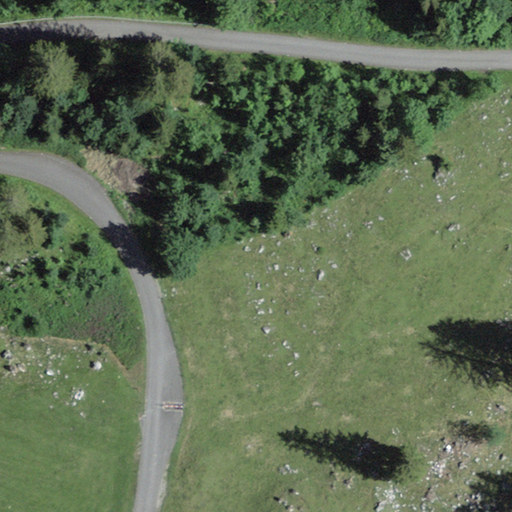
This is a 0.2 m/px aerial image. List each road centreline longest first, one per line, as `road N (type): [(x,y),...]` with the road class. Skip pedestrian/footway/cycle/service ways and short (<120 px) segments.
road 1 (unclassified): [(511,61),(391,57),(140,30),(0,36)]
road 2 (unclassified): [(0,162),(66,178),(84,191),(145,282),(160,382),(143,511)]
